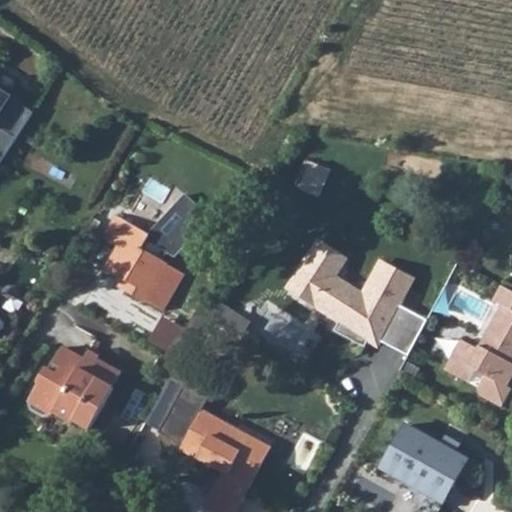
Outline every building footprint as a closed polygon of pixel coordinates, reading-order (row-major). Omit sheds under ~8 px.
[(0,85),(0,162),(4,165),(37,113),(17,102),(19,98),(0,85)] [(314,160),(302,187),(322,196),(334,169),(314,160)] [(168,263),(143,248),(149,236),(151,234),(115,214),(102,236),(117,245),(105,266),(129,280),(126,289),(145,301),(146,300),(163,310),(185,275),(167,264),(168,263)] [(149,236),(143,248),(168,263),(175,251),(149,236)] [(398,307),(416,279),(379,258),(359,290),(337,276),(347,258),(314,236),(278,289),(333,323),(328,331),(372,354),(378,344),(403,355),(423,321),(398,307)] [(511,287),(503,283),(493,299),(502,304),(480,348),(462,339),(447,367),(470,380),(476,369),(511,388),(511,385),(511,287)] [(160,347),(86,303),(70,332),(91,343),(85,353),(64,342),(56,357),(62,360),(58,368),(52,365),(48,363),(41,377),(43,377),(33,396),(34,397),(33,398),(35,404),(47,410),(53,409),(53,408),(55,409),(56,407),(75,418),(77,416),(92,425),(117,383),(115,383),(124,368),(130,367),(144,374),(149,373),(161,352),(160,347)] [(62,360),(56,357),(52,365),(58,368),(62,360)] [(211,394),(187,381),(159,431),(183,445),(181,449),(201,459),(196,468),(218,480),(205,505),(216,511),(237,511),(254,483),(249,480),(268,445),(203,409),(211,394)] [(410,426),(386,470),(449,503),(472,460),(410,426)]
